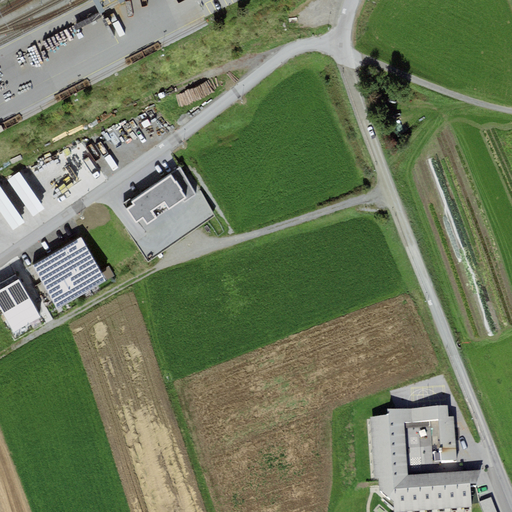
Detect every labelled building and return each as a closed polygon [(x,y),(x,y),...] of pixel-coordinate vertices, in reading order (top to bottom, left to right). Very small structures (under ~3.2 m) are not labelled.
[(126,200),(122,203),(132,218),(123,224),(147,260),(214,214),(199,192),(195,194),(179,170),(132,201),(130,198),(126,200)] [(19,171),(8,179),(33,214),(44,207),(19,171)] [(0,187),(0,210),(13,229),(24,222),(0,187)] [(80,236),(31,265),(56,306),(105,278),(100,271),(80,236)] [(100,271),(105,278),(106,280),(114,275),(108,266),(100,271)] [(0,282),(0,306),(4,313),(1,315),(14,339),(45,323),(16,273),(4,280),(0,282)] [(471,511),(470,486),(476,486),(480,470),(408,475),(405,423),(438,421),(441,462),(456,461),(453,417),(448,418),(447,406),(388,410),(388,416),(370,418),(374,479),(378,478),(379,491),(393,503),(393,511),(471,511)] [(497,511),(492,495),(476,501),(480,511),(497,511)]
